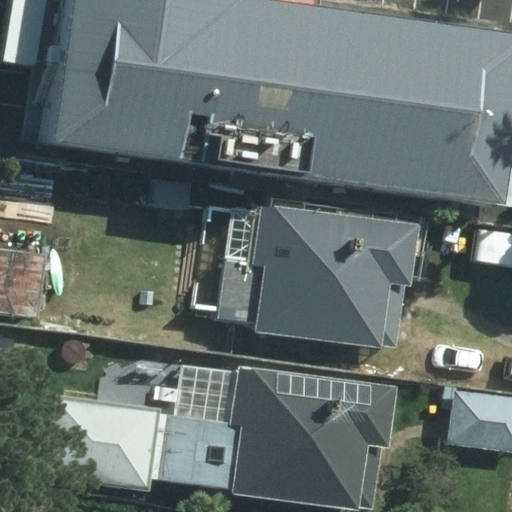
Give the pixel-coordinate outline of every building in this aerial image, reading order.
[(58,0),(39,140),(495,205),(511,83),(511,31),(293,0),(58,0)] [(394,351),(411,223),(265,204),(257,266),(221,261),(213,317),(249,322),(247,331),(394,351)] [(160,415),(153,478),(370,511),(389,384),(231,363),(225,422),(160,415)] [(511,398),(448,392),(443,444),(511,450),(511,398)] [(153,478),(160,415),(47,404),(37,491),(152,505),(153,478)]
